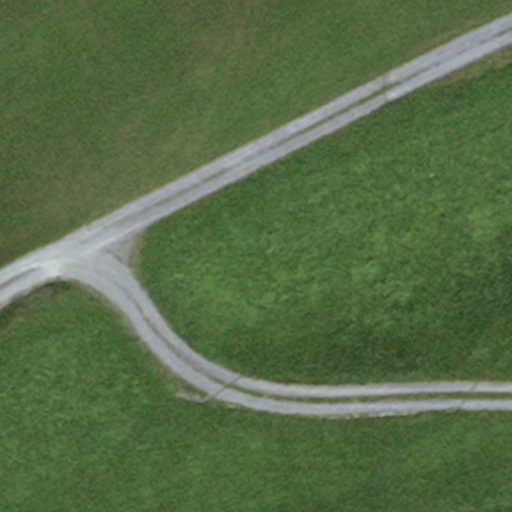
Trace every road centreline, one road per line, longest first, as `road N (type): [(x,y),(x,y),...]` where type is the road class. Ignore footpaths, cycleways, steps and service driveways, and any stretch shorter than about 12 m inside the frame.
road 1 (track): [(0,296),(67,251),(511,47)]
road 2 (track): [(67,251),(102,275),(172,355),(221,385),(316,403),(511,398)]
